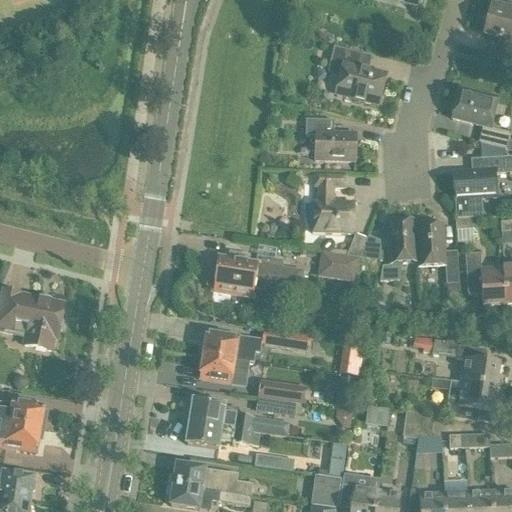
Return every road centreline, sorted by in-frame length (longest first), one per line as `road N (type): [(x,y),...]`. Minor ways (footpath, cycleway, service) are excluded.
road 1 (tertiary): [(141,270),(186,0)]
road 2 (tertiary): [(99,511),(141,270)]
road 3 (residential): [(413,195),(409,145),(455,0)]
road 4 (residential): [(141,270),(0,236)]
